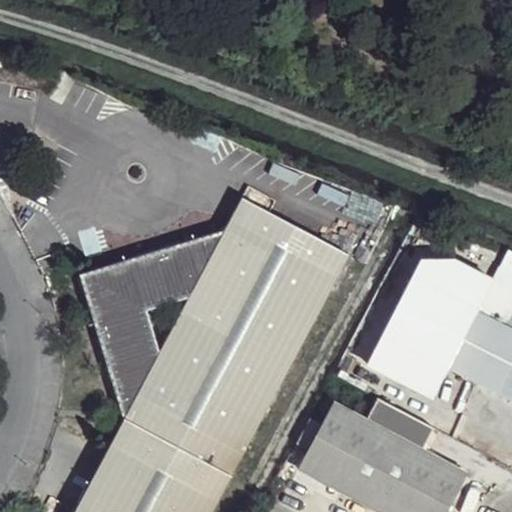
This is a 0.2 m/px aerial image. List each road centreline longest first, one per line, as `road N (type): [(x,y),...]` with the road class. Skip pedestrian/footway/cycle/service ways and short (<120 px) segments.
road 1 (residential): [(0,15),(511,205)]
road 2 (unclassified): [(0,272),(27,369),(14,442),(0,468)]
